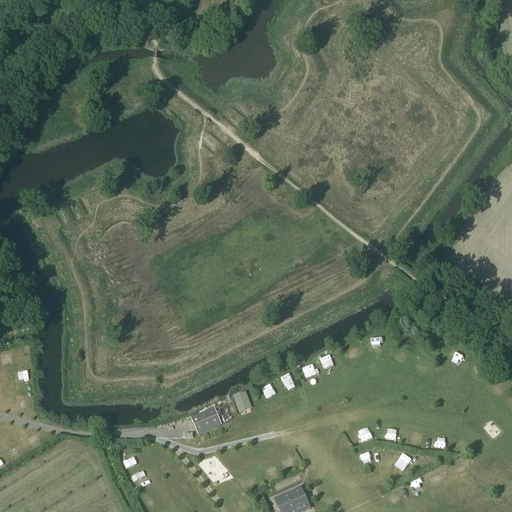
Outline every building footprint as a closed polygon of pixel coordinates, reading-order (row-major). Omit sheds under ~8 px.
[(413,367),(422,371),(426,361),(417,357),(413,367)] [(312,366),(304,370),(307,378),(315,375),(312,366)] [(471,369),(468,374),(477,380),(480,375),(471,369)] [(22,370),(12,370),(13,382),(23,381),(22,370)] [(282,377),(286,385),(292,381),(288,373),(282,377)] [(485,385),(492,394),(499,388),(493,379),(485,385)] [(264,399),(272,393),(268,385),(259,390),(264,399)] [(23,393),(13,393),(13,404),(23,403),(23,393)] [(502,404),(509,411),(511,408),(511,399),(509,396),(502,404)] [(197,436),(221,426),(213,408),(190,419),(197,436)] [(378,439),(386,440),(387,429),(378,429),(378,439)] [(25,449),(34,444),(28,434),(20,439),(25,449)] [(417,445),(417,434),(408,434),(408,445),(417,445)] [(426,447),(437,448),(437,438),(427,437),(426,447)] [(463,452),(463,441),(453,442),(453,452),(463,452)] [(12,444),(4,448),(9,459),(17,455),(12,444)] [(125,468),(133,464),(129,455),(120,459),(125,468)] [(282,460),(287,469),(294,464),(289,455),(282,460)] [(454,470),(462,465),(458,458),(450,462),(454,470)] [(425,472),(430,481),(437,477),(433,468),(425,472)] [(408,492),(416,490),(412,480),(404,483),(408,492)] [(273,501),(278,511),(305,511),(310,510),(300,489),(273,501)] [(386,507),(394,505),(391,490),(382,492),(386,507)] [(136,500),(139,504),(150,496),(147,492),(136,500)]
